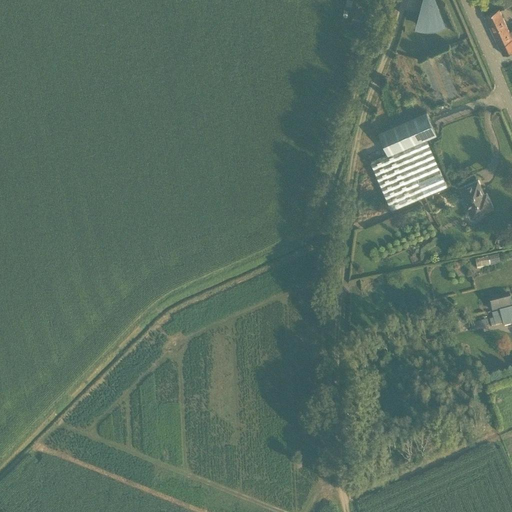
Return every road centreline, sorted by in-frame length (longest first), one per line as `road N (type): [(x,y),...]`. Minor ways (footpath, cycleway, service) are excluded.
road 1 (track): [(347,511),(335,427),(336,311),(368,101),(402,0)]
road 2 (unclassified): [(511,113),(463,0)]
